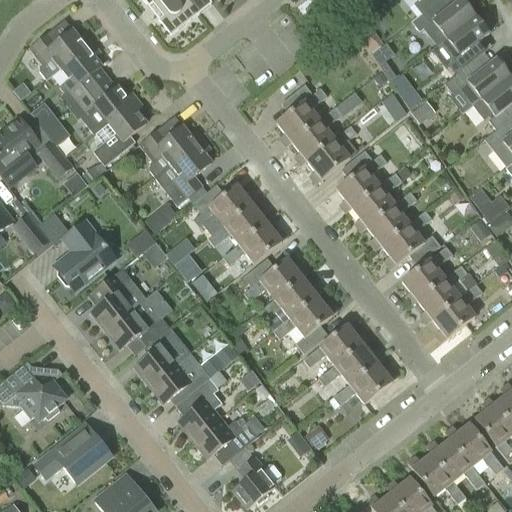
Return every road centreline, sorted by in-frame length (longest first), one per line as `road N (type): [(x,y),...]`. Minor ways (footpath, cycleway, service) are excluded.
road 1 (residential): [(440,394),(189,71)]
road 2 (residential): [(196,511),(16,281)]
road 3 (residential): [(294,511),(440,394)]
road 4 (residential): [(100,0),(151,64),(189,71)]
